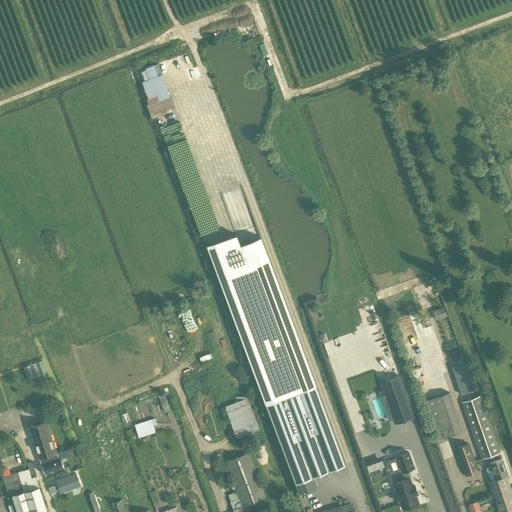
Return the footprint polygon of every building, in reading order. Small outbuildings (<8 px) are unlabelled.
[(142,81),(153,116),(168,111),(166,106),(172,104),(159,63),(143,69),(146,80),(142,81)] [(240,245),(236,234),(206,246),(298,490),(304,491),(317,486),(314,476),(345,465),(260,238),(240,245)] [(447,316),(444,306),(433,310),(436,320),(447,316)] [(43,361),(25,367),(30,379),(39,375),(47,372),(43,361)] [(467,361),(452,366),(462,394),(476,389),(467,361)] [(396,423),(413,417),(398,376),(381,382),(396,423)] [(463,431),(449,392),(425,400),(438,439),(463,431)] [(500,453),(482,400),(480,396),(462,402),(482,459),(500,453)] [(126,413),(121,415),(124,423),(130,421),(126,413)] [(154,431),(151,425),(155,423),(153,420),(135,426),(139,436),(154,431)] [(40,459),(57,453),(47,422),(29,428),(40,459)] [(476,467),(468,444),(457,448),(464,471),(476,467)] [(252,511),(250,511),(247,511),(245,506),(266,498),(249,452),(225,462),(237,492),(229,495),(231,502),(234,511),(252,511)] [(396,456),(404,480),(393,484),(396,492),(395,492),(398,501),(399,501),(402,509),(418,503),(415,495),(417,494),(414,485),(412,486),(407,470),(414,468),(408,452),(396,456)] [(57,453),(40,459),(45,474),(64,468),(61,458),(59,459),(57,453)] [(490,463),(491,467),(487,469),(489,475),(493,473),(496,480),(490,482),(500,511),(511,511),(511,496),(506,479),(509,478),(502,459),(490,463)] [(224,464),(213,468),(217,477),(227,473),(224,464)] [(5,482),(10,495),(13,494),(18,511),(35,511),(46,509),(36,476),(32,477),(29,469),(3,477),(5,482)] [(76,473),(56,480),(60,492),(80,485),(76,473)] [(477,501),(469,504),(471,511),(476,511),(480,511),(477,501)] [(323,510),(323,511),(321,511),(354,511),(352,503),(323,510)]
